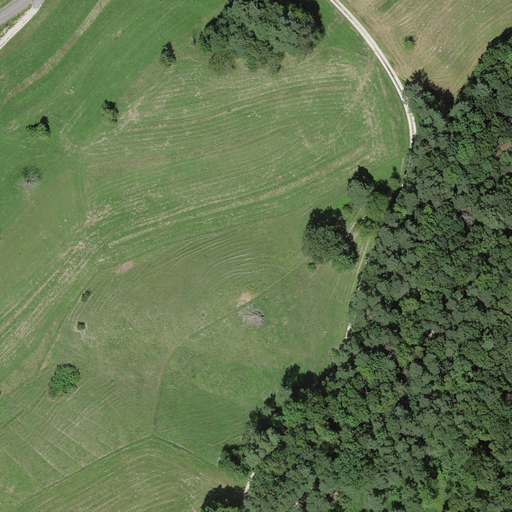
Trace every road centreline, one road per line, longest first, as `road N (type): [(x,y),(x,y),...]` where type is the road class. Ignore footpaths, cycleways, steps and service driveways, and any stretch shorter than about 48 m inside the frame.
road 1 (track): [(245,511),(258,467),(319,427),(343,323),(408,165),(403,100),(332,0)]
road 2 (track): [(511,231),(338,465),(285,511)]
